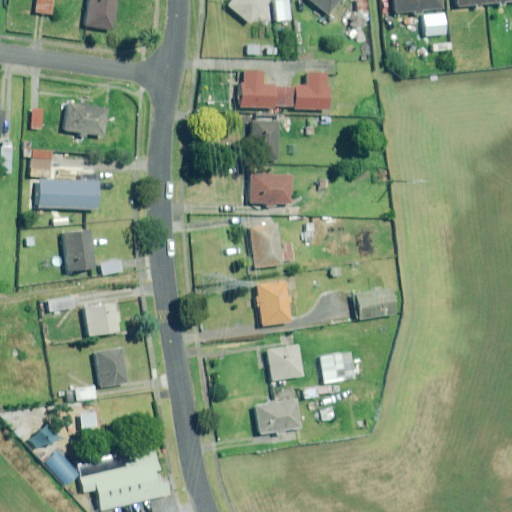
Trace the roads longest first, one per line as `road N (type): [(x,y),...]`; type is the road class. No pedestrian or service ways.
road 1 (residential): [(206,511),(165,301),(160,184),(170,78)]
road 2 (residential): [(0,53),(170,78)]
